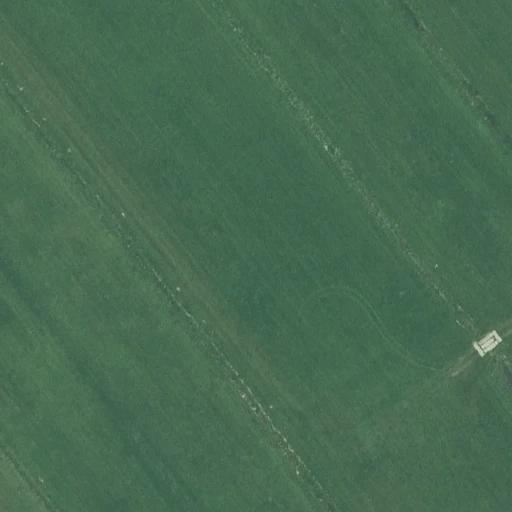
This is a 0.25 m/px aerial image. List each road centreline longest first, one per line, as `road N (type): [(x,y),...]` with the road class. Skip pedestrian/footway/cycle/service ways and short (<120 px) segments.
road 1 (track): [(370,511),(0,31)]
road 2 (track): [(337,468),(511,328)]
road 3 (track): [(96,511),(0,388)]
